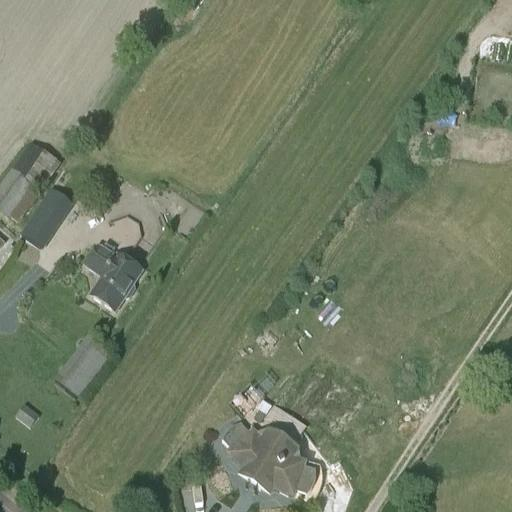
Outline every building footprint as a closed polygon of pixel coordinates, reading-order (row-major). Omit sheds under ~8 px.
[(31,146),(0,188),(0,213),(8,219),(32,186),(42,193),(60,167),(61,167),(31,146)] [(114,261),(98,250),(85,269),(98,278),(99,284),(89,299),(114,316),(141,276),(116,259),(114,261)] [(112,357),(87,337),(52,384),(77,404),(112,357)] [(39,420),(24,408),(14,420),(29,432),(39,420)] [(314,489),(314,476),(313,476),(301,472),(300,475),(286,470),(298,453),(269,434),(264,442),(264,443),(259,443),(252,435),(249,437),(241,429),(240,427),(228,433),(221,444),(223,445),(231,454),(228,456),(241,475),(249,480),(247,484),(259,493),(262,489),(270,494),(272,492),(293,499),(294,496),(305,499),(306,501),(314,489)]
